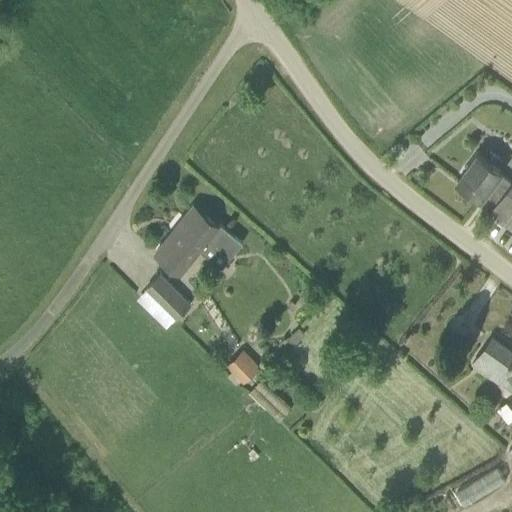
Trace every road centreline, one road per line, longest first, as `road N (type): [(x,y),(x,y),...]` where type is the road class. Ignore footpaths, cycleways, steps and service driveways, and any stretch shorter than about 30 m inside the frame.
road 1 (unclassified): [(511,281),(388,185),(254,13)]
road 2 (unclassified): [(254,13),(110,227)]
road 3 (track): [(110,227),(17,353),(0,363)]
